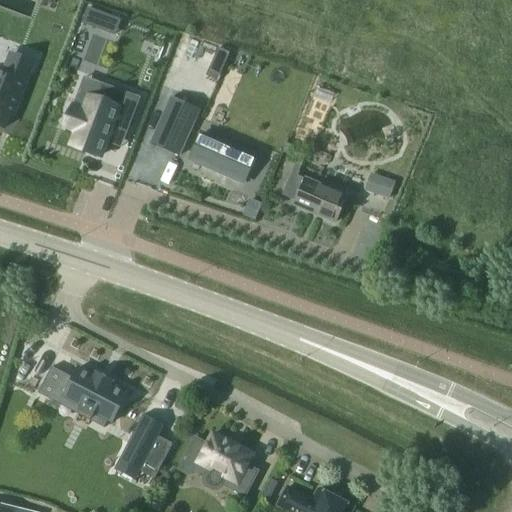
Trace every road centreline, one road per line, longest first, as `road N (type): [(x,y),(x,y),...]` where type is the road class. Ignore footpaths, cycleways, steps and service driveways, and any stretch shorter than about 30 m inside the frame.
road 1 (residential): [(404,498),(60,313),(85,258)]
road 2 (tertiary): [(297,340),(511,451)]
road 3 (tertiary): [(511,417),(449,388),(297,340)]
road 4 (tertiary): [(297,340),(85,258)]
